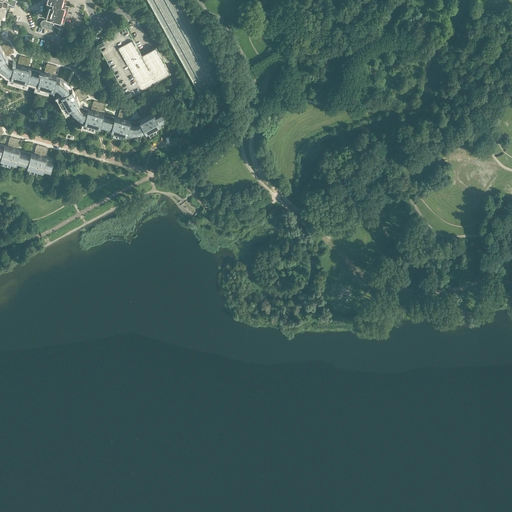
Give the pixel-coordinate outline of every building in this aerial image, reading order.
[(3,15),(3,13),(5,14),(8,3),(9,3),(10,0),(46,0),(47,0),(53,2),(52,5),(50,4),(46,16),(49,17),(50,19),(51,19),(52,18),(53,18),(52,19),(50,21),(46,20),(44,20),(42,20),(41,22),(41,23),(41,24),(41,25),(41,26),(42,26),(42,27),(43,27),(53,30),(54,27),(59,28),(58,32),(59,32),(58,33),(60,34),(60,32),(61,33),(62,30),(63,31),(63,29),(69,6),(62,4),(62,0),(0,0),(0,69),(2,71),(7,75),(11,76),(10,78),(26,83),(27,80),(33,82),(36,70),(28,67),(18,64),(10,62),(9,61),(6,55),(1,46),(0,45),(0,19),(1,15),(3,15)] [(171,73),(156,47),(149,51),(142,55),(135,43),(133,39),(126,26),(97,42),(97,43),(98,46),(99,46),(125,93),(124,93),(126,96),(127,96),(127,97),(171,73)] [(14,50),(9,42),(7,42),(2,45),(1,46),(6,55),(7,55),(13,52),(14,50)] [(29,66),(31,60),(30,58),(21,55),(20,56),(18,63),(18,64),(28,67),(29,66)] [(82,106),(79,100),(81,100),(87,97),(88,95),(83,87),(81,87),(75,90),(74,91),(70,84),(69,83),(61,77),(54,75),(55,74),(57,67),(57,66),(47,63),(46,64),(44,71),(45,72),(36,70),(33,82),(37,84),(37,86),(53,91),(53,88),(57,89),(59,91),(60,93),(61,94),(59,95),(67,110),(69,109),(71,112),(78,118),(80,120),(84,121),(83,123),(99,128),(100,125),(107,127),(110,115),(101,112),(102,111),(104,105),(104,103),(94,100),(93,101),(91,108),(91,110),(84,107),(82,106)] [(147,133),(159,127),(162,125),(161,123),(167,119),(161,108),(154,112),(152,113),(152,111),(149,105),(147,104),(139,109),(139,111),(142,117),(143,118),(136,122),(134,122),(128,120),(129,119),(131,112),(131,111),(121,108),(120,109),(118,116),(118,117),(110,115),(107,127),(111,129),(110,131),(126,136),(127,133),(131,134),(137,134),(142,133),(146,131),(147,133)] [(23,164),(27,151),(23,151),(18,148),(19,147),(21,141),(20,139),(11,136),(10,138),(8,144),(8,146),(3,144),(0,144),(0,143),(0,134),(3,133),(4,132),(0,124),(0,156),(1,157),(0,159),(16,164),(17,162),(23,164)] [(51,170),(54,159),(46,157),(44,156),(45,155),(47,149),(47,147),(37,144),(36,145),(34,152),(35,153),(27,151),(23,164),(27,165),(27,167),(43,172),(43,169),(49,171),(48,174),(53,175),(55,171),(51,170)]
